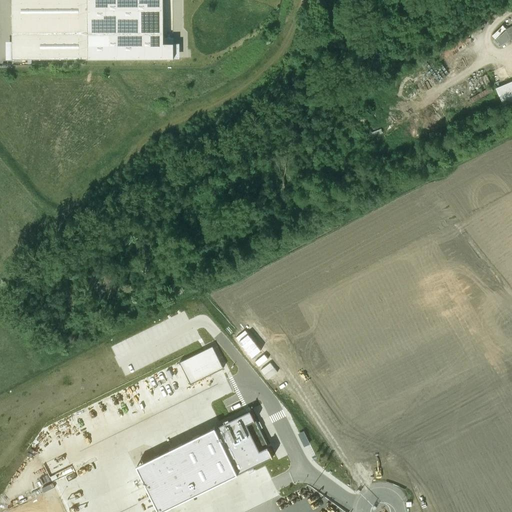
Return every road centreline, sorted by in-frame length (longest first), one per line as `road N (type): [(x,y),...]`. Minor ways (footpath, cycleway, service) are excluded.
road 1 (track): [(302,0),(286,47),(236,92),(164,125),(25,231)]
road 2 (track): [(511,390),(378,458),(378,494)]
